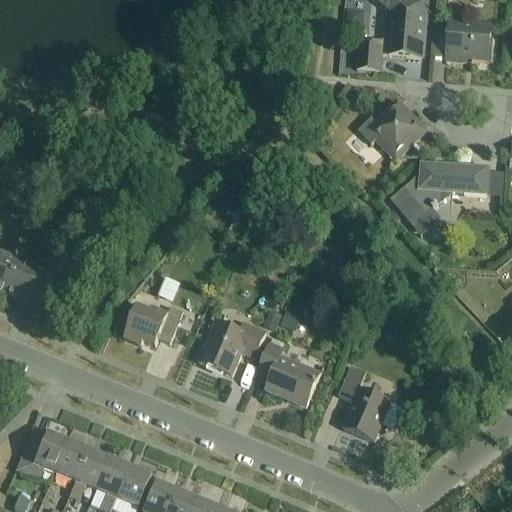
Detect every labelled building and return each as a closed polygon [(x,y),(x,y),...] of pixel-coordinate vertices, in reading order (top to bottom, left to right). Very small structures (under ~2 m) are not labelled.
[(382,59),(389,59),(389,60),(421,62),(426,1),(414,0),(372,0),(392,17),(390,43),(382,43),(382,51),(359,49),(357,73),(381,75),(382,59)] [(348,15),(346,31),(363,32),(364,16),(348,15)] [(489,64),(492,30),(450,27),(446,64),(466,66),(466,62),(489,64)] [(416,140),(422,134),(409,120),(411,118),(400,107),(378,128),(373,122),(359,135),(372,149),(378,143),(385,151),(388,149),(399,161),(419,142),(416,140)] [(403,193),(390,204),(397,212),(405,221),(414,231),(433,215),(455,196),(487,199),(488,175),(442,171),(430,170),(403,193)] [(35,176),(30,191),(45,195),(49,180),(35,176)] [(397,212),(389,218),(397,227),(404,221),(397,212)] [(259,232),(255,236),(255,242),(259,246),(265,246),(269,242),(269,236),(265,232),(259,232)] [(0,296),(3,298),(17,265),(0,258),(0,296)] [(17,265),(3,298),(28,308),(26,311),(39,316),(54,281),(17,265)] [(163,298),(179,303),(184,283),(169,278),(163,298)] [(150,316),(138,311),(125,343),(143,350),(144,346),(156,351),(159,344),(171,349),(184,317),(171,312),(168,318),(152,311),(150,316)] [(263,329),(275,334),(281,319),(270,314),(263,329)] [(286,316),(281,329),(295,335),(301,322),(286,316)] [(511,316),(502,325),(511,338),(511,316)] [(241,336),(216,326),(200,367),(233,380),(243,357),(256,362),(267,336),(245,326),(241,336)] [(307,411),(321,378),(281,361),(285,353),(271,347),(258,377),(271,383),(266,394),(307,411)] [(354,406),(343,433),(374,446),(391,406),(360,393),(367,377),(352,371),(339,400),(354,406)] [(453,382),(445,397),(460,405),(468,389),(453,382)] [(54,478),(67,446),(46,438),(33,433),(16,475),(39,484),(44,473),(54,478)] [(67,446),(54,478),(75,487),(88,455),(67,446)] [(88,455),(75,487),(69,501),(79,505),(85,490),(95,495),(108,464),(88,455)] [(129,472),(108,464),(95,495),(105,499),(99,511),(112,511),(116,503),(129,472)] [(137,511),(150,481),(129,472),(116,503),(136,511),(137,511)] [(168,511),(176,495),(154,486),(143,511),(168,511)] [(176,495),(168,511),(193,511),(197,504),(176,495)] [(26,511),(29,505),(20,501),(15,511),(26,511)]
